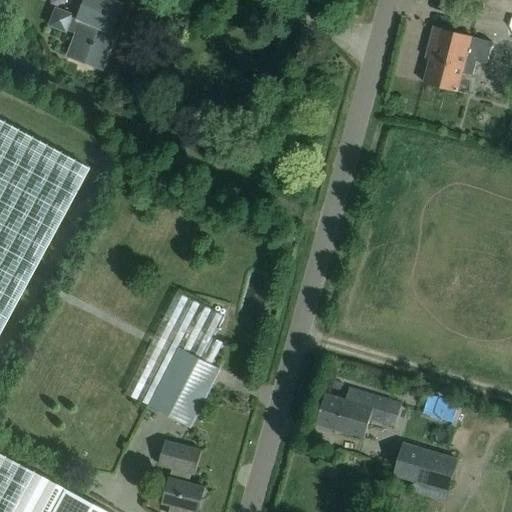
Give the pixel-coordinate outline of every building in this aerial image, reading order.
[(122,3),(113,0),(84,0),(78,18),(71,15),(66,29),(77,33),(68,55),(102,68),(113,40),(109,38),(122,3)] [(486,63),(492,41),(434,26),(429,46),(433,47),(424,82),(457,91),(462,72),(473,75),(477,60),(486,63)] [(0,454),(0,329),(88,168),(0,120),(0,511),(106,511),(61,488),(0,454)] [(190,287),(182,308),(201,315),(209,294),(190,287)] [(201,358),(179,347),(149,404),(190,427),(220,368),(201,358)] [(385,423),(392,400),(349,387),(347,393),(343,391),(341,397),(325,393),(316,423),(364,438),(370,419),(385,423)] [(178,506),(176,511),(197,511),(204,486),(188,482),(191,473),(195,474),(201,450),(165,440),(158,464),(172,467),(163,502),(178,506)] [(449,491),(458,460),(404,444),(395,475),(449,491)]
